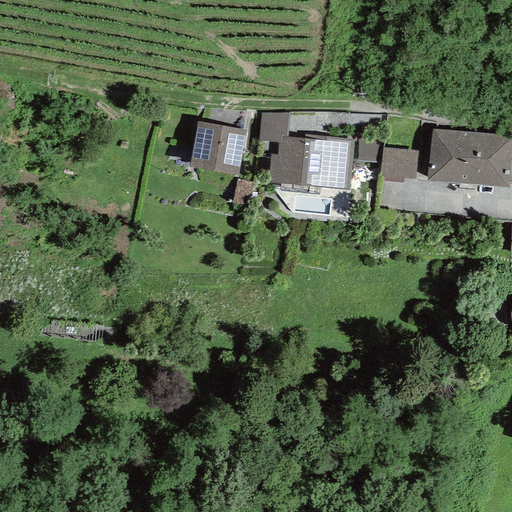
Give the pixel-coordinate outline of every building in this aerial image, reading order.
[(234,125),(238,108),(208,100),(203,116),(234,125)] [(277,154),(271,154),(268,183),(348,191),(354,140),(305,135),(304,139),(287,136),(289,112),(261,113),(258,141),(278,143),(277,154)] [(246,130),(196,121),(189,167),(238,175),(246,130)] [(511,140),(511,135),(432,129),(427,181),(508,189),(511,140)] [(379,162),(380,142),(358,141),(357,160),(379,162)] [(415,179),(417,151),(383,147),(380,175),(384,175),(384,181),(403,183),(404,178),(415,179)] [(252,181),(236,179),(232,202),(248,205),(252,181)]
